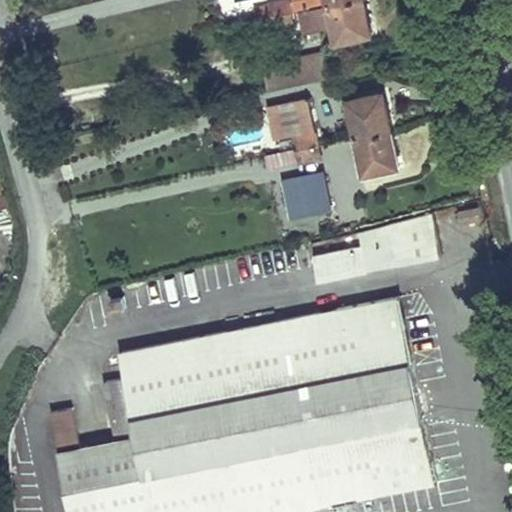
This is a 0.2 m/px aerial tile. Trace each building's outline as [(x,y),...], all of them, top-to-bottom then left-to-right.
[(309,0),(296,0),(291,1),(292,10),(310,6),(309,0)] [(365,0),(349,0),(329,5),(330,8),(333,26),(336,42),(367,35),(364,23),(370,22),(365,0)] [(272,5),(275,17),(293,13),(292,10),(291,1),(272,5)] [(272,5),(254,9),(256,15),(257,21),(275,17),(272,5)] [(330,8),(302,14),(305,32),(333,26),(330,8)] [(293,13),(275,17),(277,30),(296,26),(293,13)] [(270,89),(333,75),(327,51),(264,65),(270,89)] [(381,102),(388,101),(385,91),(378,92),(381,102)] [(381,102),(378,92),(348,99),(357,136),(394,128),(388,101),(381,102)] [(275,138),(314,130),(308,99),(269,107),(275,138)] [(394,128),(357,136),(365,173),(395,166),(393,155),(399,154),(394,128)] [(298,136),(301,148),(318,144),(315,132),(298,136)] [(320,155),(318,144),(301,148),(295,149),(298,160),(320,155)] [(402,165),(399,154),(393,155),(395,166),(402,165)] [(331,208),(324,170),(284,178),(292,216),(331,208)] [(480,207),(461,211),(464,225),(483,220),(480,207)] [(442,255),(433,213),(360,231),(363,243),(314,254),(320,282),(368,271),(368,268),(399,261),(400,264),(442,255)] [(118,440),(83,447),(61,451),(72,511),(289,511),(437,483),(400,296),(123,351),(128,376),(106,381),(118,440)] [(127,308),(125,297),(114,299),(116,310),(127,308)] [(61,451),(83,447),(75,407),(53,412),(61,451)]
